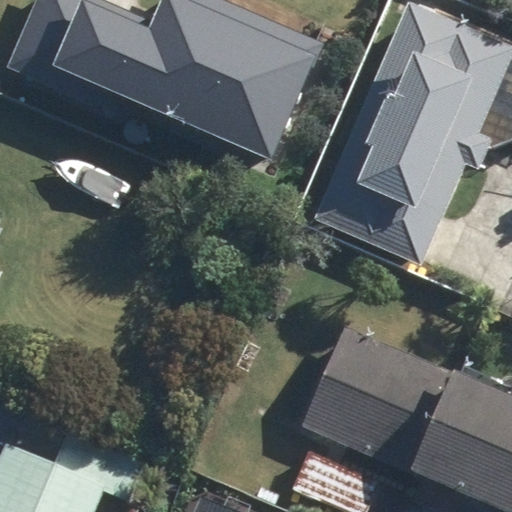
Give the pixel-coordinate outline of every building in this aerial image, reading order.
[(324,221),(432,268),(476,166),(490,172),(504,139),(490,133),(511,81),(511,41),(417,0),(324,221)] [(0,299),(12,272),(0,266),(0,257),(13,229),(0,223),(0,299)] [(468,375),(355,327),(312,429),(422,476),(425,469),(511,508),(511,388),(469,370),(468,375)] [(15,443),(0,478),(0,511),(104,511),(112,495),(136,505),(154,463),(77,429),(62,463),(15,443)] [(252,511),(212,495),(204,511),(252,511)]
